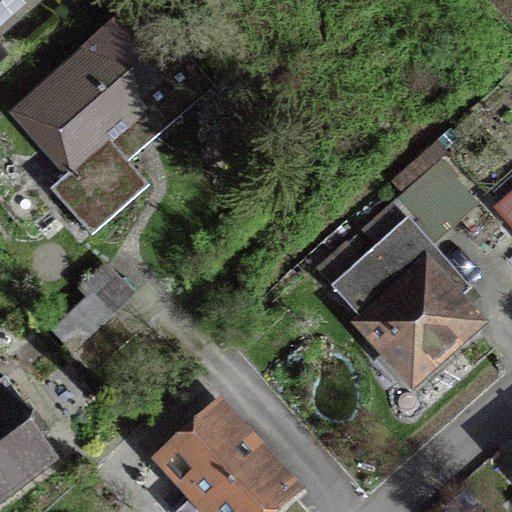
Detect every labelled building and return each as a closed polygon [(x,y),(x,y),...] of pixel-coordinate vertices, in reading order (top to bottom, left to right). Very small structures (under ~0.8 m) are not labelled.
[(0,0),(0,25),(29,0),(0,0)] [(176,57),(137,12),(17,116),(72,178),(107,148),(100,139),(121,121),(119,118),(138,102),(133,95),(176,57)] [(472,207),(437,168),(400,202),(435,241),(472,207)] [(330,290),(410,381),(470,326),(452,306),(467,293),(419,238),(393,261),(379,246),(330,290)] [(69,356),(90,378),(132,339),(111,317),(69,356)] [(90,378),(110,400),(152,361),(132,339),(90,378)] [(0,500),(50,463),(0,396),(0,500)] [(163,464),(206,511),(267,511),(288,493),(248,449),(256,442),(243,429),(236,436),(217,415),(163,464)]
